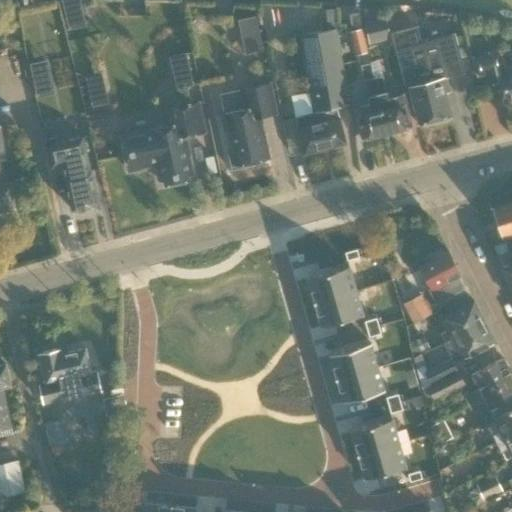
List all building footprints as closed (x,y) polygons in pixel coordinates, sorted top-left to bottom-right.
[(334,8),(324,10),(327,29),(337,28),(334,8)] [(407,14),(388,19),(391,32),(410,27),(407,14)] [(237,19),(245,53),(263,49),(256,16),(237,19)] [(364,23),(370,43),(390,38),(385,17),(364,23)] [(417,25),(410,27),(391,32),(404,83),(408,82),(419,124),(452,115),(446,92),(450,91),(446,77),(474,70),(464,31),(422,42),(417,25)] [(349,104),(336,28),(300,34),(314,112),(295,117),(304,153),(346,143),(337,107),(349,104)] [(367,51),(362,28),(350,31),(355,54),(367,51)] [(478,75),(492,71),(500,103),(511,99),(511,65),(503,68),(499,53),(489,55),(488,51),(473,56),(478,75)] [(173,72),(190,68),(187,52),(169,56),(173,72)] [(30,63),(33,80),(51,76),(48,60),(30,63)] [(373,77),(371,63),(361,65),(364,80),(369,103),(355,106),(363,138),(387,132),(373,77)] [(373,77),(387,132),(411,126),(403,94),(388,98),(382,75),(374,77),(371,63),(373,77)] [(89,90),(105,87),(102,71),(97,72),(85,74),(89,90)] [(245,109),(220,115),(223,131),(227,130),(231,146),(227,147),(232,169),(253,165),(252,161),(269,157),(260,116),(277,112),(270,82),(241,89),(245,109)] [(126,170),(156,164),(159,180),(164,179),(165,184),(189,179),(188,174),(193,173),(185,135),(205,131),(199,102),(167,109),(170,125),(119,136),(126,170)] [(5,160),(0,126),(0,209),(15,207),(10,182),(5,183),(1,161),(5,160)] [(45,139),(51,163),(61,160),(73,210),(91,206),(91,205),(99,203),(83,136),(58,142),(56,137),(45,139)] [(511,201),(492,208),(498,228),(496,229),(499,239),(511,234),(511,201)] [(358,249),(345,251),(347,259),(360,257),(358,249)] [(464,287),(458,275),(460,273),(449,251),(420,266),(431,287),(429,288),(436,302),(464,287)] [(511,286),(511,261),(502,267),(511,286)] [(349,266),(308,277),(314,301),(356,290),(349,266)] [(356,290),(314,301),(321,325),(362,314),(356,290)] [(404,303),(413,321),(431,312),(422,293),(404,303)] [(445,342),(452,338),(484,321),(481,315),(482,314),(474,300),(442,317),(448,329),(441,333),(445,341),(445,342)] [(376,317),(364,320),(366,328),(378,325),(376,317)] [(488,328),(484,321),(452,338),(445,342),(445,341),(443,343),(449,355),(458,350),(463,360),(496,343),(489,328),(488,328)] [(378,325),(366,328),(368,336),(380,334),(378,325)] [(415,354),(430,347),(424,335),(409,343),(415,354)] [(369,342),(328,354),(334,378),(376,366),(369,342)] [(43,403),(69,397),(102,390),(97,371),(90,372),(85,347),(60,353),(59,347),(39,351),(45,381),(38,383),(43,403)] [(458,371),(451,357),(431,368),(437,381),(458,371)] [(469,403),(511,380),(511,372),(505,360),(505,359),(504,358),(503,358),(501,358),(474,372),(473,373),(473,374),(473,375),(473,376),(479,388),(465,395),(469,403)] [(0,429),(12,427),(3,386),(9,385),(4,365),(0,365),(0,429)] [(376,366),(334,378),(341,402),(382,390),(376,366)] [(459,372),(428,388),(434,400),(465,384),(459,372)] [(511,380),(469,403),(473,410),(487,403),(494,417),(511,407),(511,380)] [(397,394),(385,397),(387,405),(399,402),(397,394)] [(399,402),(387,405),(389,413),(401,411),(399,402)] [(498,442),(511,434),(511,412),(496,421),(501,429),(493,433),(498,442)] [(69,441),(62,417),(44,422),(50,446),(69,441)] [(432,425),(441,443),(453,437),(443,419),(432,425)] [(391,420),(350,431),(357,455),(398,444),(391,420)] [(511,434),(498,442),(502,450),(509,446),(511,451),(511,434)] [(398,444),(357,455),(363,479),(405,468),(398,444)] [(0,463),(0,495),(25,489),(18,459),(0,463)] [(417,470),(405,473),(407,481),(419,478),(417,470)] [(477,483),(484,499),(502,490),(495,475),(477,483)] [(104,511),(104,502),(80,503),(80,511),(104,511)] [(147,503),(145,511),(170,511),(171,505),(147,503)]
